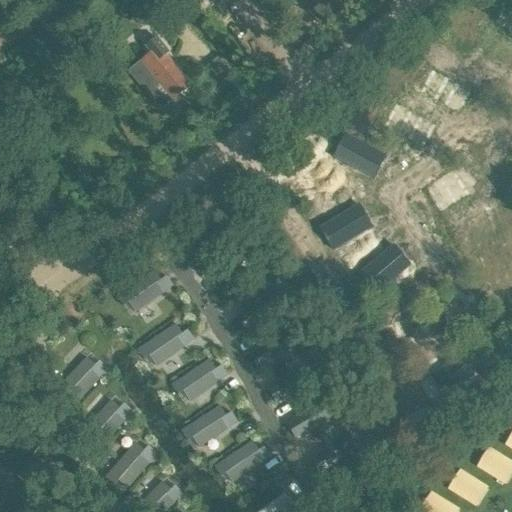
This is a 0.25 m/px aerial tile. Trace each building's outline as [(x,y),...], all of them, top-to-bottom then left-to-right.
[(343,0),(302,0),(301,0),(322,27),(348,6),(343,0)] [(140,23),(149,16),(140,4),(131,11),(140,23)] [(152,54),(142,62),(173,100),(191,86),(165,54),(168,52),(158,39),(147,48),(152,54)] [(434,126),(395,105),(383,128),(422,149),(434,126)] [(216,221),(190,256),(204,267),(230,232),(216,221)] [(241,252),(215,288),(229,298),(255,263),(241,252)] [(154,270),(126,290),(133,299),(129,303),(136,312),(163,293),(156,283),(161,280),(154,270)] [(270,290),(236,318),(248,332),(281,303),(270,290)] [(175,324),(147,343),(154,353),(150,356),(157,366),(184,347),(178,337),(182,334),(175,324)] [(286,330),(250,355),(259,369),(296,345),(286,330)] [(86,357),(63,382),(72,390),(68,394),(77,402),(100,377),(91,369),(95,365),(86,357)] [(209,359),(181,379),(188,388),(183,392),(190,401),(218,382),(211,372),(216,369),(209,359)] [(307,366),(269,388),(277,403),(316,382),(307,366)] [(111,400),(88,425),(97,433),(94,438),(103,446),(125,420),(116,412),(120,408),(111,400)] [(326,400),(288,422),(297,437),(335,415),(326,400)] [(219,406),(191,425),(198,435),(193,438),(200,448),(228,429),(221,419),(226,416),(219,406)] [(347,432),(312,459),(323,473),(358,446),(347,432)] [(253,441),(224,460),(231,470),(226,473),(233,483),(261,464),(255,454),(259,451),(253,441)] [(135,443),(113,469),(122,477),(118,481),(128,489),(150,463),(141,455),(144,451),(135,443)] [(36,491),(60,456),(42,444),(18,478),(36,491)] [(284,472),(273,479),(279,487),(289,480),(284,472)] [(162,481),(138,506),(144,511),(165,511),(175,502),(167,494),(171,490),(162,481)] [(293,511),(295,511),(283,495),(259,511),(293,511)]
